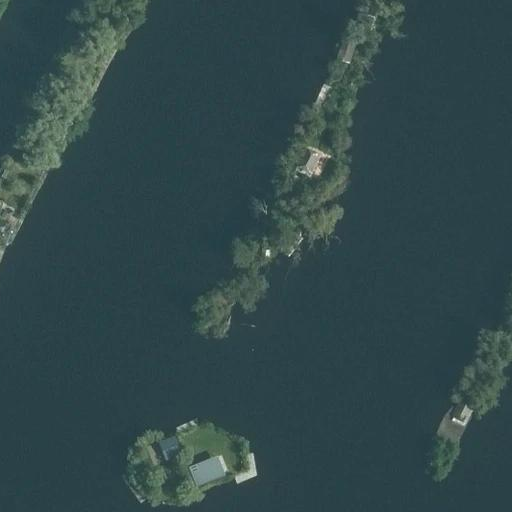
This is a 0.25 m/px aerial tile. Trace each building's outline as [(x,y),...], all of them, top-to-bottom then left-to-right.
[(358,17),(353,35),(371,39),(376,22),(358,17)] [(343,41),(338,59),(350,63),(356,45),(343,41)] [(56,83),(51,93),(60,97),(65,86),(56,83)] [(306,149),(297,168),(312,175),(321,157),(306,149)] [(462,398),(454,413),(468,420),(475,405),(462,398)] [(175,438),(160,445),(167,462),(182,455),(175,438)] [(206,463),(190,469),(198,488),(213,481),(206,463)]
